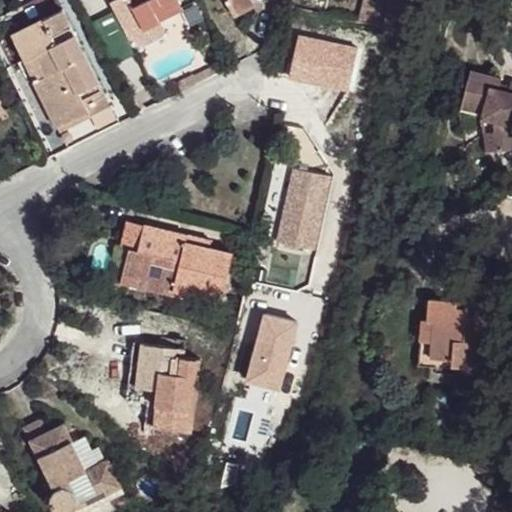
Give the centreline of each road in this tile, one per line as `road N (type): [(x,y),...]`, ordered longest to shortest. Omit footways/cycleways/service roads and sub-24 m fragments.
road 1 (residential): [(254,69),(0,209)]
road 2 (residential): [(0,239),(30,269),(38,296),(24,347),(0,368)]
